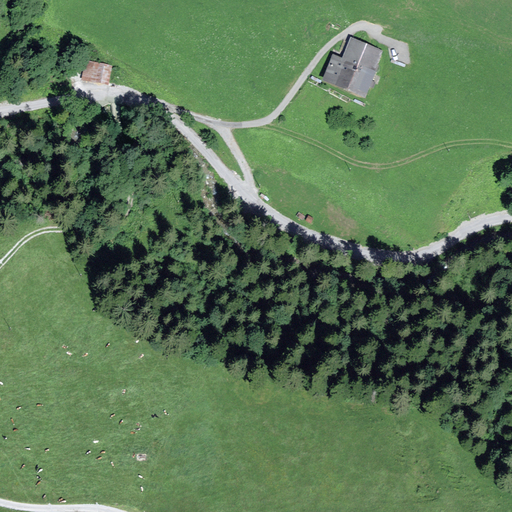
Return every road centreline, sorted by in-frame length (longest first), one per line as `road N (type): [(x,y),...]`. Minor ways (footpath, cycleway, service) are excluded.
road 1 (unclassified): [(111,96),(166,111),(255,205),(303,235),(369,254),(413,255),(511,216)]
road 2 (track): [(511,144),(450,143),(369,165),(262,121)]
road 3 (track): [(119,127),(132,189),(120,221),(40,229),(0,263)]
